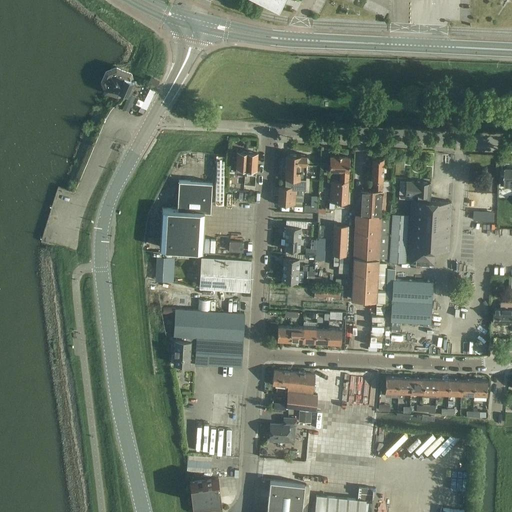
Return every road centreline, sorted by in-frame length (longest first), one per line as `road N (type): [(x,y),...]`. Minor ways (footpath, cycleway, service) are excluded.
road 1 (tertiary): [(143,511),(117,398),(100,236),(123,169),(175,83),(194,23)]
road 2 (tertiary): [(194,23),(292,40),(511,49)]
road 3 (residential): [(256,355),(497,364)]
road 4 (residential): [(511,141),(272,130)]
road 5 (residential): [(256,355),(272,130)]
road 6 (residential): [(242,511),(256,355)]
